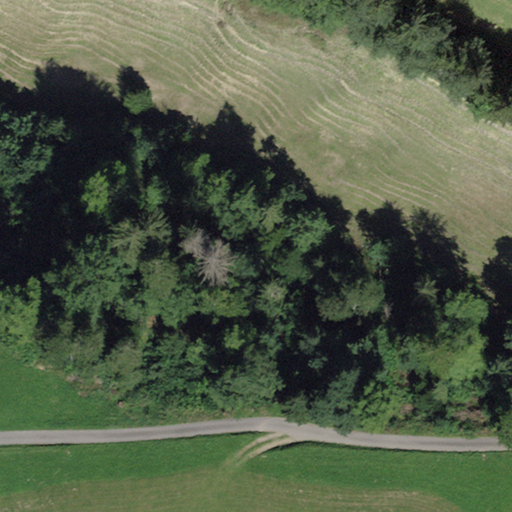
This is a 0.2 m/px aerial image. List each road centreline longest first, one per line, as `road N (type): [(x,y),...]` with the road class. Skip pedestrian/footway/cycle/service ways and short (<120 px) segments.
road 1 (track): [(511,446),(260,425),(0,436)]
road 2 (unclassified): [(318,0),(511,111)]
